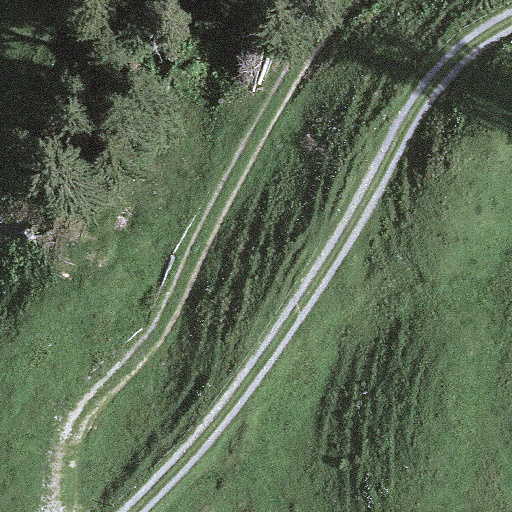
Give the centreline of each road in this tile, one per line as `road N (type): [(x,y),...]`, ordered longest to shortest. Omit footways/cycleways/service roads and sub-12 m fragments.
road 1 (track): [(132,511),(307,301),(432,83),(481,35),(511,20)]
road 2 (track): [(365,0),(266,134),(148,355),(85,403),(71,429),(55,511)]
